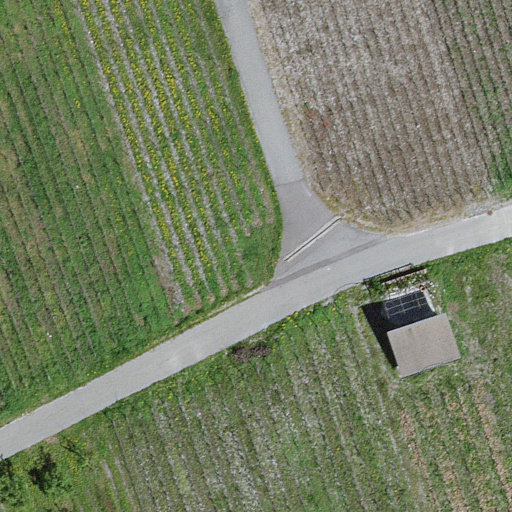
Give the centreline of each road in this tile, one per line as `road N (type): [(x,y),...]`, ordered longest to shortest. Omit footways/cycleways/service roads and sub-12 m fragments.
road 1 (unclassified): [(0,451),(334,286)]
road 2 (residential): [(230,0),(282,161),(334,286)]
road 3 (unclassified): [(334,286),(511,222)]
